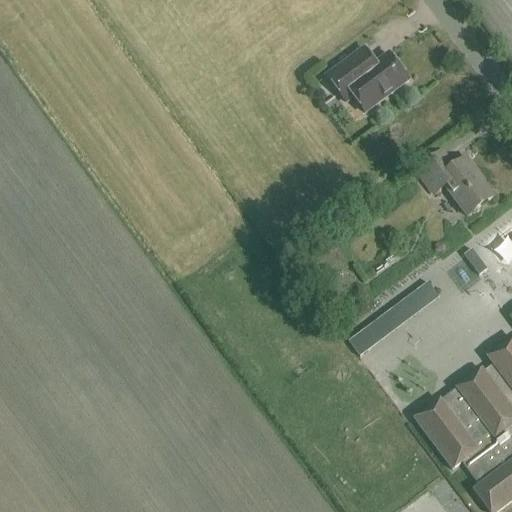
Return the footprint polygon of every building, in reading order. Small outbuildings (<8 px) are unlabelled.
[(375,65),(364,50),(326,77),(346,103),(353,98),(364,114),(408,81),(389,55),(375,65)] [(369,128),(349,143),(370,170),(402,146),(387,127),(375,136),(369,128)] [(454,169),(443,154),(417,173),(434,196),(446,188),(468,217),(493,198),(476,176),(478,174),(467,160),(454,169)] [(463,256),(479,277),(487,271),(472,250),(463,256)] [(361,364),(438,302),(426,286),(349,349),(361,364)] [(414,421),(452,471),(461,465),(478,488),(473,491),(488,511),(499,511),(511,502),(511,318),(511,320),(511,321),(511,339),(486,358),(493,367),(484,374),(482,370),(456,390),(462,397),(446,409),(440,401),(414,421)]
